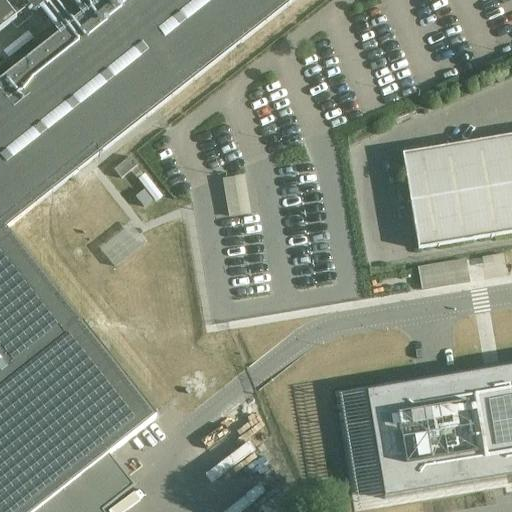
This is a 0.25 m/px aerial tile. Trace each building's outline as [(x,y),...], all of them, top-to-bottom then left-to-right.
[(0,0),(0,511),(108,511),(133,492),(106,458),(155,419),(152,414),(130,387),(98,347),(5,231),(297,0),(0,0)] [(151,145),(166,180),(189,171),(173,135),(151,145)] [(511,138),(403,157),(419,252),(511,235),(511,138)] [(131,159),(114,172),(121,180),(138,167),(131,159)] [(93,232),(129,207),(115,188),(80,212),(93,232)] [(511,369),(366,394),(385,500),(511,479),(511,369)] [(218,486),(238,508),(272,478),(252,456),(218,486)]
